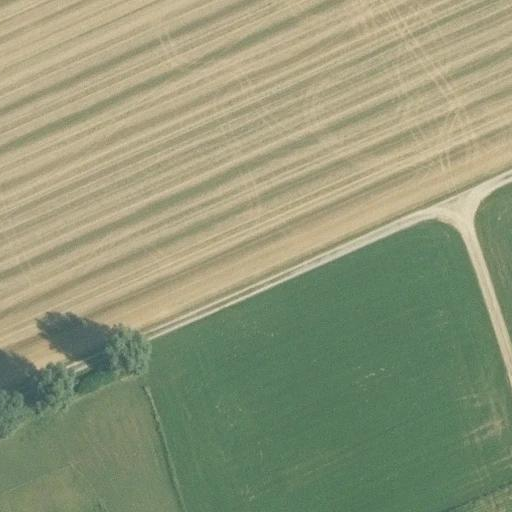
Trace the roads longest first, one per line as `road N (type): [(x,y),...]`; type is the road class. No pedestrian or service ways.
road 1 (track): [(456,202),(0,403)]
road 2 (track): [(511,373),(456,202)]
